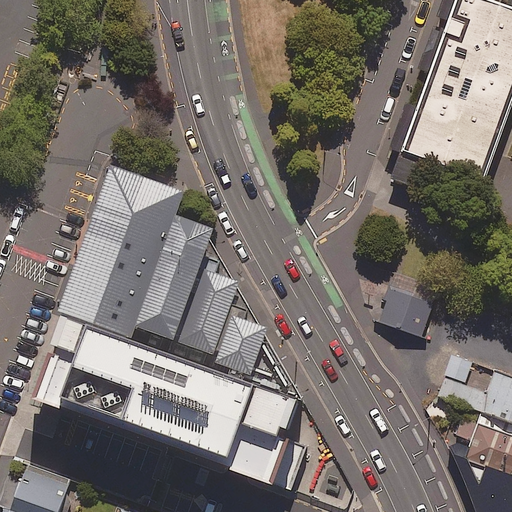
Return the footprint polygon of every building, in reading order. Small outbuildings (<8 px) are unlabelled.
[(487,179),(511,110),(511,3),(501,0),(456,0),(402,149),(487,179)] [(339,130),(328,126),(319,147),(331,151),(339,130)] [(314,192),(326,163),(314,158),(301,187),(314,192)] [(343,193),(352,165),(339,161),(330,189),(343,193)] [(188,190),(114,164),(60,312),(306,400),(214,240),(218,228),(179,215),(188,190)] [(437,288),(395,276),(382,321),(425,333),(437,288)] [(511,321),(485,311),(479,328),(459,320),(450,342),(511,367),(511,321)] [(309,408),(65,322),(33,410),(313,509),(328,467),(292,454),(309,408)] [(511,420),(467,405),(448,459),(511,481),(511,420)] [(85,483),(90,469),(48,455),(43,468),(85,483)] [(90,469),(85,483),(132,499),(137,486),(90,469)] [(174,511),(181,511),(185,503),(140,487),(136,498),(174,511)] [(211,511),(185,503),(181,511),(211,511)]
